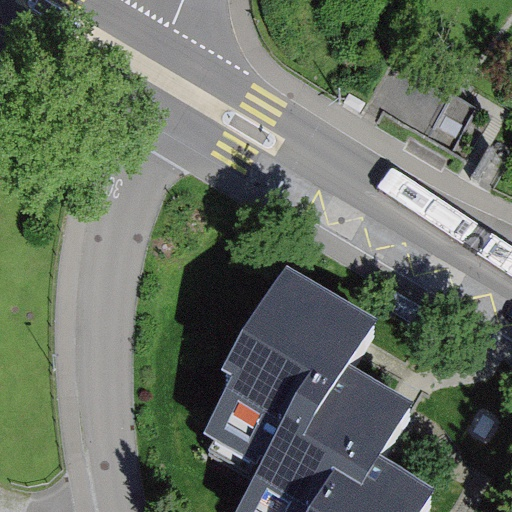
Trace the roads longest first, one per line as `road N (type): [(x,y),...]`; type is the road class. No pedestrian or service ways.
road 1 (residential): [(126,511),(108,402),(110,272),(123,168),(157,74)]
road 2 (residential): [(157,74),(511,287)]
road 3 (residential): [(34,0),(157,74)]
